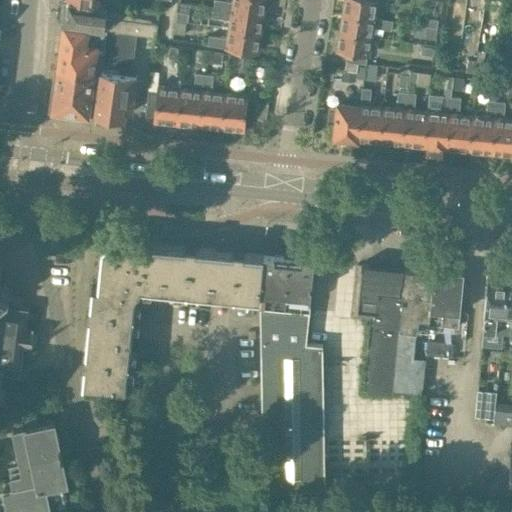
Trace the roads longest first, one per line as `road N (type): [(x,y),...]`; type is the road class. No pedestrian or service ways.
road 1 (tertiary): [(282,196),(13,164)]
road 2 (tertiary): [(511,218),(282,196)]
road 3 (residential): [(282,196),(310,0)]
road 4 (residential): [(13,164),(31,0)]
